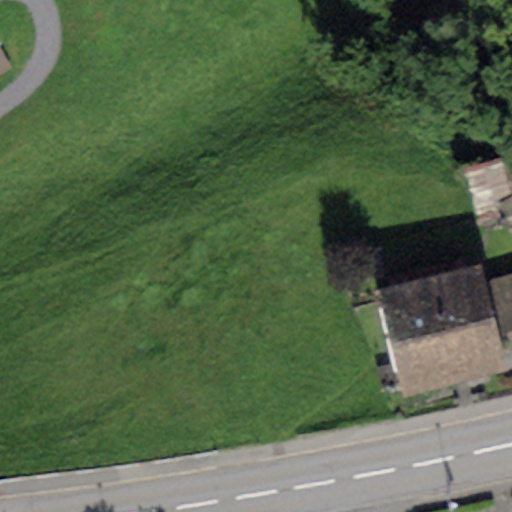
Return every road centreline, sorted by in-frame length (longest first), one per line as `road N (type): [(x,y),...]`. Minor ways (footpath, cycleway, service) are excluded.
road 1 (primary): [(152,511),(356,478)]
road 2 (primary): [(356,478),(511,445)]
